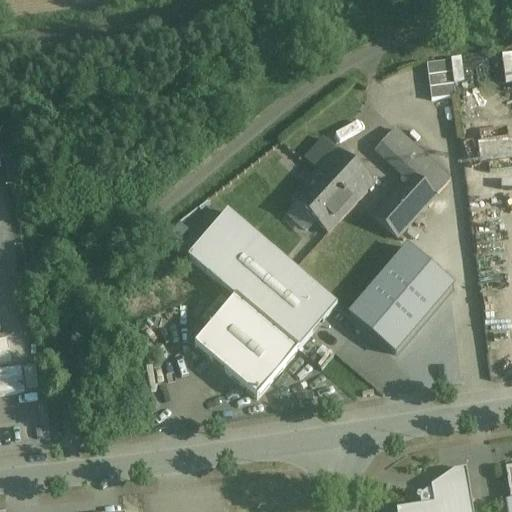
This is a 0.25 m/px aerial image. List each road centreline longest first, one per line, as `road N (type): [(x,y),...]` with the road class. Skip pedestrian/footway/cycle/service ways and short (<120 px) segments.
road 1 (residential): [(342,437),(0,481)]
road 2 (residential): [(511,411),(342,437)]
